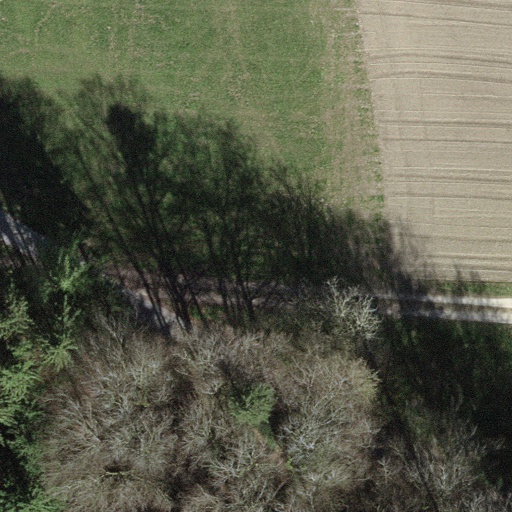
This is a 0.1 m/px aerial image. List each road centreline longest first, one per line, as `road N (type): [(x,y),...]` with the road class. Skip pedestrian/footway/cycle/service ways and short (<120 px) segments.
road 1 (track): [(0,282),(511,310)]
road 2 (residential): [(486,511),(265,354),(123,288)]
road 3 (residential): [(0,223),(123,288)]
